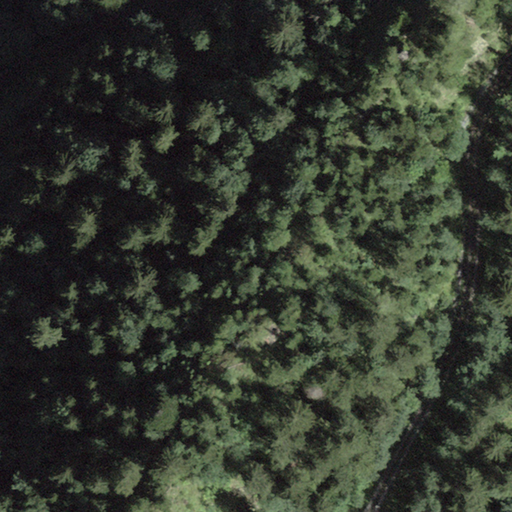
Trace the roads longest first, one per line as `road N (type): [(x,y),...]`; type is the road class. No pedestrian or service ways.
road 1 (track): [(511,59),(471,143),(475,253),(454,348),(379,511)]
road 2 (track): [(0,94),(76,36),(156,0)]
